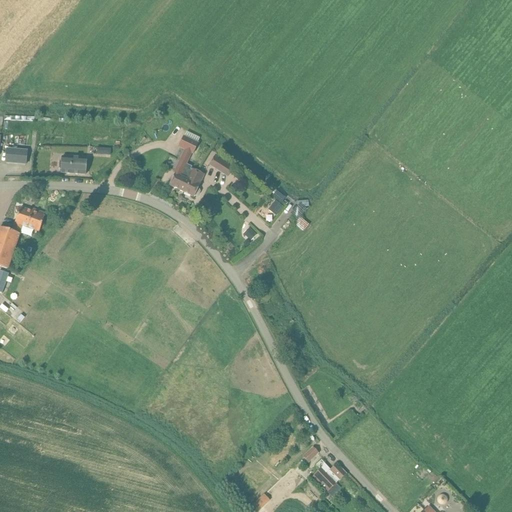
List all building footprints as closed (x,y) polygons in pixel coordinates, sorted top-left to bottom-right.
[(183,136),(178,148),(184,150),(192,154),(193,155),(199,143),(197,143),(185,136),(183,136)] [(28,150),(6,149),(5,164),(26,166),(28,150)] [(227,178),(234,168),(216,155),(209,165),(227,178)] [(98,156),(97,165),(106,166),(108,157),(98,156)] [(61,170),(61,173),(85,175),(87,159),(62,157),(62,161),(60,162),(59,168),(61,170)] [(177,173),(176,174),(175,174),(174,177),(170,186),(183,192),(187,184),(191,184),(197,172),(191,169),(192,167),(180,161),(175,172),(177,173)] [(237,171),(233,177),(242,183),(246,176),(237,171)] [(187,184),(183,192),(194,197),(194,196),(196,197),(199,196),(200,192),(200,189),(198,188),(201,182),(204,175),(197,172),(191,184),(187,184)] [(275,191),(272,195),(282,202),(285,199),(275,191)] [(275,200),(268,210),(276,216),(283,206),(275,200)] [(202,203),(196,213),(204,217),(210,207),(202,203)] [(39,232),(41,226),(44,217),(20,208),(12,232),(0,227),(0,265),(10,269),(24,227),(39,232)] [(305,231),(309,224),(299,218),(295,226),(305,231)] [(250,230),(245,235),(251,241),(256,235),(250,230)] [(0,271),(0,292),(2,294),(9,274),(0,271)] [(303,457),(309,463),(318,454),(313,448),(303,457)] [(336,483),(339,481),(346,474),(337,464),(337,465),(336,463),(333,465),(330,469),(321,460),(316,465),(320,469),(312,477),(326,492),(336,483)] [(247,511),(259,511),(270,501),(263,494),(247,511)]
